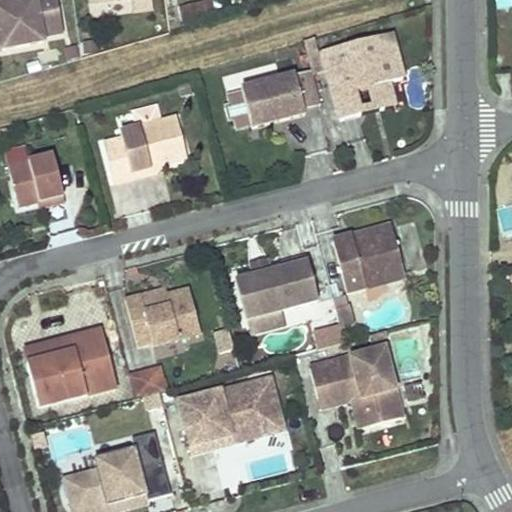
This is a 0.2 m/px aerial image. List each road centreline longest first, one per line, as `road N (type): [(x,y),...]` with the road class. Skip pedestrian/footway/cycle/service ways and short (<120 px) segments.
road 1 (residential): [(0,277),(27,263),(462,153)]
road 2 (residential): [(462,153),(465,382),(485,467)]
road 3 (residential): [(485,467),(330,511)]
road 4 (residential): [(460,0),(462,153)]
